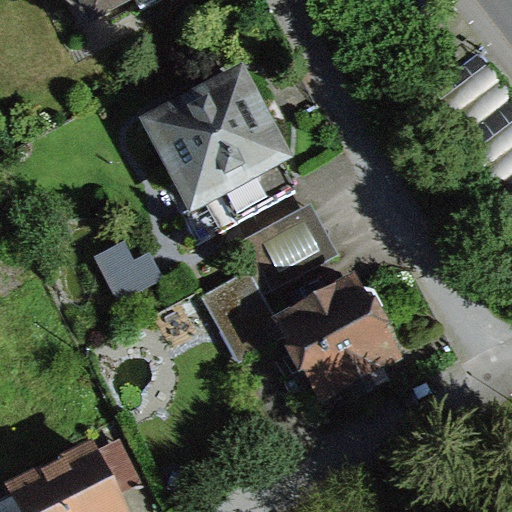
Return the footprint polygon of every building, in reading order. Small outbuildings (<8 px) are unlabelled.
[(73,0),(91,33),(152,0),(73,0)] [(511,101),(511,96),(492,69),(424,118),(447,149),(511,101)] [(295,190),(284,170),(293,166),(243,71),(140,125),(187,213),(183,215),(197,242),(295,190)] [(511,175),(511,127),(461,165),(484,196),(511,175)] [(511,201),(497,212),(511,232),(511,201)] [(245,245),(268,287),(333,250),(310,209),(245,245)] [(124,296),(162,278),(141,234),(104,251),(124,296)] [(277,329),(291,356),(286,359),(301,387),(307,383),(321,409),(400,367),(357,287),(277,329)] [(14,511),(127,511),(91,444),(3,491),(14,511)]
